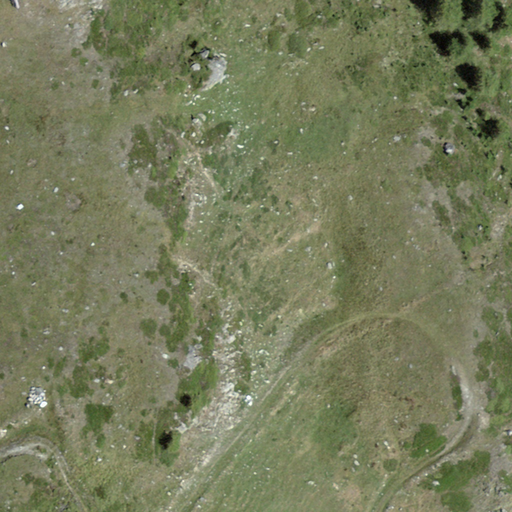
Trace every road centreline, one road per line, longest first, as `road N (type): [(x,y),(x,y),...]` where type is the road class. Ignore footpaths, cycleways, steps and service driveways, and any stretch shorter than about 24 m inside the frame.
road 1 (track): [(381,511),(391,492),(464,436),(478,381),(429,319),(353,316),(297,347),(251,438),(196,511)]
road 2 (track): [(98,511),(83,476),(34,449),(0,461)]
